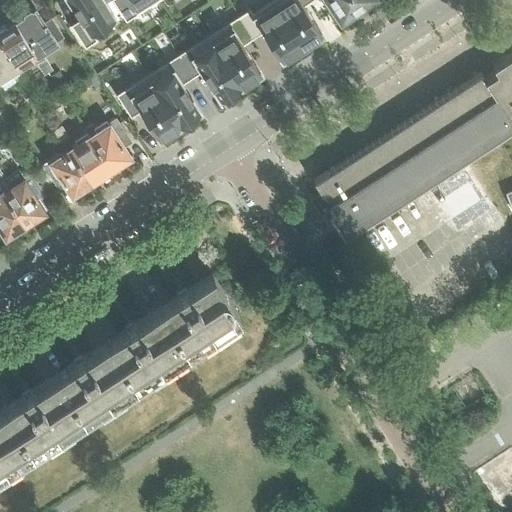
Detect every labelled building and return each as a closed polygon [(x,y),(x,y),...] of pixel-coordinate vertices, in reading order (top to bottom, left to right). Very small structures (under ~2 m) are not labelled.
[(96,39),(91,31),(113,17),(102,0),(69,0),(80,17),(70,24),(85,46),(96,39)] [(112,0),(126,20),(156,0),(112,0)] [(250,8),(239,15),(253,37),(264,30),(283,60),(300,49),(298,47),(302,45),(271,0),(270,0),(252,12),(250,8)] [(271,0),(302,45),(305,43),(306,45),(323,34),(304,4),(310,0),(271,0)] [(328,0),(341,19),(370,0),(328,0)] [(64,36),(51,16),(44,21),(35,8),(32,9),(29,9),(24,12),(24,15),(15,20),(37,54),(64,36)] [(239,15),(208,34),(240,85),(244,82),(245,85),(262,74),(243,44),(253,37),(239,15)] [(37,54),(15,20),(7,26),(4,25),(0,27),(0,40),(17,66),(37,54)] [(208,34),(177,54),(192,76),(202,70),(211,84),(222,100),(239,89),(237,87),(240,85),(208,34)] [(0,77),(17,66),(0,40),(0,77)] [(511,51),(508,54),(503,58),(493,64),(496,70),(485,77),(484,75),(482,71),(481,71),(316,178),(314,179),(322,192),(328,201),(328,200),(333,208),(330,210),(329,210),(343,231),(343,232),(352,226),(349,222),(443,160),(453,175),(432,188),(459,228),(489,209),(463,168),(467,166),(458,151),(495,127),(502,122),(500,120),(508,114),(511,119),(511,191),(508,193),(508,195),(508,194),(511,203),(511,51)] [(177,54),(147,74),(179,124),(182,122),(184,124),(201,113),(191,97),(182,83),(192,76),(177,54)] [(53,69),(46,58),(42,61),(49,72),(53,69)] [(49,72),(42,61),(38,64),(45,75),(49,72)] [(147,74),(116,93),(127,111),(131,116),(141,109),(160,139),(177,128),(176,126),(179,124),(147,74)] [(44,108),(35,93),(26,99),(35,113),(44,108)] [(0,134),(11,127),(0,110),(0,134)] [(130,155),(109,123),(98,130),(92,121),(84,127),(89,136),(110,168),(119,162),(122,163),(127,160),(128,157),(130,155)] [(70,137),(62,126),(58,129),(65,140),(70,137)] [(65,140),(58,129),(54,131),(61,142),(65,140)] [(110,168),(89,136),(71,148),(91,181),(100,175),(103,176),(108,172),(108,170),(110,168)] [(91,181),(71,148),(44,165),(45,167),(38,171),(46,184),(53,180),(56,184),(63,180),(72,193),(74,192),(77,192),(82,189),(83,186),(91,181)] [(42,189),(47,185),(46,184),(38,171),(32,175),(31,172),(24,177),(18,167),(4,176),(0,168),(0,183),(4,190),(25,223),(34,218),(37,218),(42,215),(42,212),(45,210),(37,199),(45,194),(42,189)] [(25,223),(4,190),(0,192),(0,227),(6,236),(8,234),(11,235),(16,232),(16,229),(25,223)] [(236,317),(240,315),(213,273),(212,274),(214,278),(198,288),(196,284),(160,307),(188,349),(191,347),(203,358),(241,333),(236,317)] [(188,349),(160,307),(136,323),(126,329),(109,340),(135,383),(139,380),(151,391),(189,367),(184,351),(188,349)] [(135,383),(109,340),(92,351),(84,356),(57,374),(84,416),(87,414),(99,425),(138,400),(133,384),(135,383)] [(84,416),(57,374),(40,384),(33,389),(5,407),(32,450),(35,447),(48,458),(86,434),(81,418),(84,416)] [(32,450),(5,407),(0,410),(0,489),(34,467),(29,451),(32,450)]
